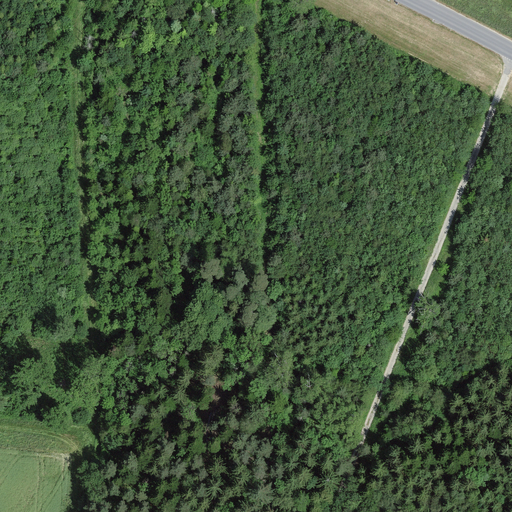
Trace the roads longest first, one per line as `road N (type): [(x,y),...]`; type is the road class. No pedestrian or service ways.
road 1 (track): [(86,0),(85,223),(97,329),(88,511)]
road 2 (track): [(332,511),(511,60)]
